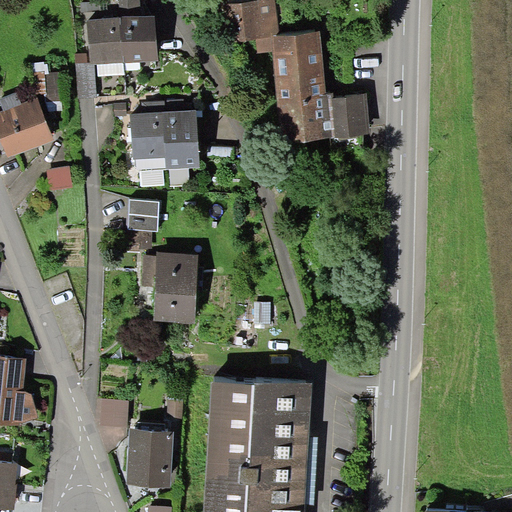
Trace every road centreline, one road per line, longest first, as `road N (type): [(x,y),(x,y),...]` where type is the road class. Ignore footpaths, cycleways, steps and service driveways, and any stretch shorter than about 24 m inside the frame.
road 1 (secondary): [(406,0),(386,511)]
road 2 (residential): [(90,465),(0,221)]
